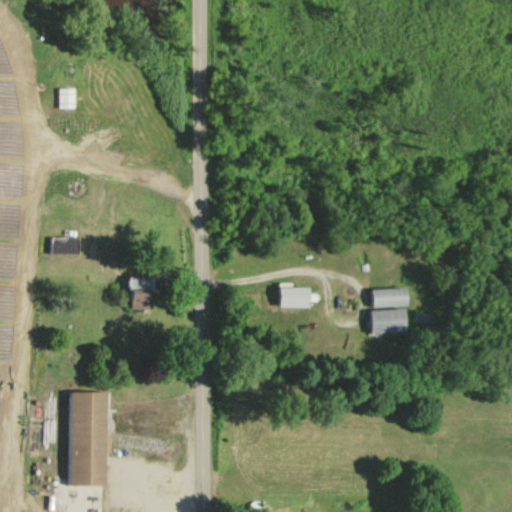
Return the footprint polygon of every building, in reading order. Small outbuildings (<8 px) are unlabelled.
[(73,89),(55,89),(56,108),(74,108),(73,89)] [(125,287),(126,308),(142,308),(141,286),(125,287)] [(272,305),(308,306),(308,293),(301,293),(301,287),(272,286),(272,305)] [(404,305),(404,287),(364,288),(364,306),(404,305)] [(363,309),(363,332),(398,331),(397,309),(363,309)] [(63,391),(64,485),(100,485),(100,452),(109,452),(109,445),(107,445),(107,437),(100,437),(100,391),(63,391)]
